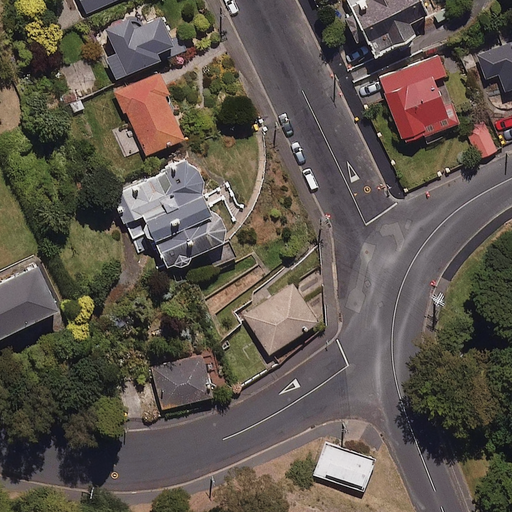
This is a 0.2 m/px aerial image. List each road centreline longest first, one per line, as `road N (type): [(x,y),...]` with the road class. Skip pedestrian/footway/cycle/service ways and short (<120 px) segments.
road 1 (residential): [(391,312),(288,414),(240,434),(125,454),(0,437)]
road 2 (residential): [(260,0),(399,285)]
road 3 (unclassified): [(391,312),(414,434),(444,511)]
road 4 (unclassified): [(511,175),(437,223),(399,285)]
